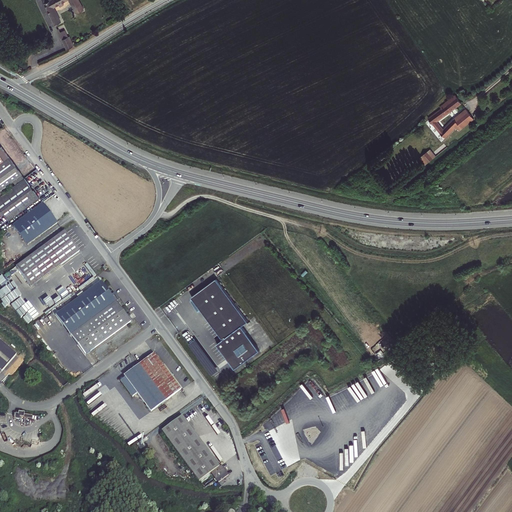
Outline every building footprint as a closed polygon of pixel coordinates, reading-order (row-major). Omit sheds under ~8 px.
[(65,0),(68,0),(76,14),(84,9),(78,0),(42,0),(43,0),(54,25),(61,22),(53,7),(58,4),(59,6),(63,4),(62,2),(65,0)] [(72,47),(63,27),(57,30),(66,49),(72,47)] [(437,122),(462,104),(455,96),(452,98),(440,108),(441,109),(429,119),(430,120),(429,121),(430,121),(433,125),(437,122)] [(462,129),(474,119),(467,111),(455,121),(454,120),(443,130),(441,127),(437,130),(440,134),(445,138),(456,128),(459,132),(462,129)] [(430,150),(419,159),(425,165),(436,157),(430,150)] [(0,156),(3,160),(0,162),(0,190),(10,183),(22,175),(5,153),(0,156)] [(12,186),(24,177),(22,175),(10,183),(12,186)] [(0,209),(8,221),(39,198),(24,177),(12,186),(0,195),(0,209)] [(48,208),(47,209),(43,203),(12,226),(27,246),(57,223),(50,213),(51,212),(50,211),(50,210),(50,209),(49,209),(48,208)] [(31,287),(79,251),(64,231),(43,246),(41,244),(36,248),(38,250),(16,267),(31,287)] [(217,343),(235,367),(260,349),(242,325),(248,321),(216,279),(192,296),(224,339),(217,343)] [(85,356),(131,322),(101,281),(71,303),(69,305),(65,308),(62,310),(55,315),(85,356)] [(0,371),(2,373),(17,356),(0,341),(0,371)] [(181,389),(154,353),(139,364),(124,375),(125,377),(120,381),(132,397),(137,393),(151,412),(181,389)] [(24,413),(18,412),(18,414),(15,413),(14,418),(15,419),(19,420),(20,417),(23,418),(24,413)] [(182,415),(161,431),(181,457),(201,442),(182,415)] [(219,466),(201,442),(181,457),(199,482),(219,466)]
